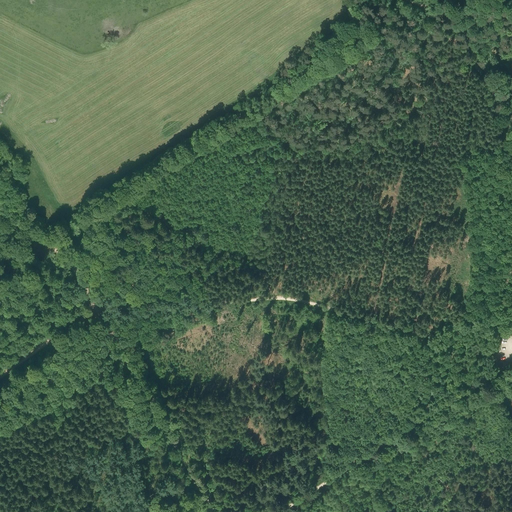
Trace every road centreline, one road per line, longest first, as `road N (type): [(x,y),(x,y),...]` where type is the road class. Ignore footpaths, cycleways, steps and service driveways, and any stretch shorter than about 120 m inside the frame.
road 1 (unknown): [(96,308),(309,302),(496,351)]
road 2 (track): [(0,212),(71,263),(216,511)]
road 3 (track): [(278,511),(502,366)]
road 4 (track): [(407,0),(472,44),(511,169)]
